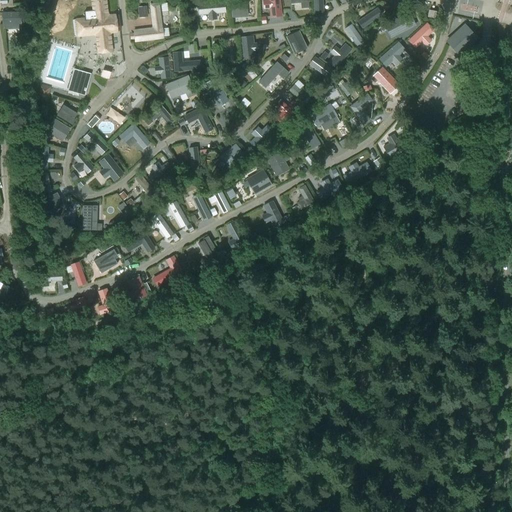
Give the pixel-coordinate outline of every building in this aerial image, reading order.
[(108,12),(106,0),(89,0),(92,16),(91,17),(75,19),(74,20),(77,36),(77,37),(94,36),(96,54),(113,52),(111,34),(118,33),(115,12),(108,12)] [(282,16),(280,0),(264,0),(263,0),(264,8),(270,8),(270,17),(282,16)] [(325,11),(324,0),(313,0),(314,12),(325,11)] [(163,38),(159,2),(148,3),(151,26),(147,27),(146,25),(133,27),(134,43),(163,38)] [(225,14),(224,2),(197,5),(198,17),(207,16),(208,22),(217,21),(216,15),(225,14)] [(146,5),(137,7),(140,18),(149,16),(146,5)] [(232,5),(232,17),(249,16),(249,5),(232,5)] [(9,27),(10,36),(21,36),(21,24),(24,23),(23,10),(3,11),(4,27),(9,27)] [(437,12),(428,10),(427,17),(435,18),(437,12)] [(374,11),(358,22),(363,29),(379,18),(374,11)] [(405,18),(379,32),(386,45),(412,30),(405,18)] [(434,29),(427,21),(407,40),(415,48),(421,41),(425,46),(431,39),(427,35),(434,29)] [(357,45),(364,41),(352,23),(345,27),(357,45)] [(447,41),(453,48),(459,55),(467,47),(477,38),(476,38),(475,38),(464,26),(460,30),(447,41)] [(295,53),(308,47),(301,29),(287,35),(295,53)] [(252,35),(238,37),(241,59),(255,58),(254,51),(260,50),(259,42),(253,42),(252,35)] [(344,41),(329,62),(337,68),(352,47),(344,41)] [(388,49),(393,65),(409,59),(403,43),(388,49)] [(182,50),(172,51),(175,72),(201,68),(200,59),(183,62),(182,50)] [(160,56),(161,76),(170,76),(169,55),(160,56)] [(317,55),(310,62),(321,74),(329,68),(317,55)] [(289,72),(276,61),(258,82),(265,88),(277,74),(283,79),(289,72)] [(85,96),(91,72),(75,67),(68,92),(85,96)] [(166,82),(170,98),(181,95),(183,100),(195,96),(189,75),(166,82)] [(227,95),(217,76),(202,83),(212,103),(227,95)] [(301,100),(309,90),(297,80),(289,90),(301,100)] [(40,84),(35,99),(46,102),(49,93),(51,87),(40,84)] [(368,92),(350,106),(364,125),(372,119),(363,107),(373,100),(368,92)] [(63,104),(57,116),(73,123),(79,111),(63,104)] [(163,114),(171,124),(175,120),(163,105),(144,120),(149,126),(163,114)] [(335,108),(317,117),(323,130),(341,121),(335,108)] [(182,117),(186,125),(203,118),(200,110),(182,117)] [(92,126),(100,118),(96,114),(88,122),(92,126)] [(53,118),(47,132),(65,140),(72,126),(53,118)] [(311,123),(301,127),(310,148),(320,144),(311,123)] [(249,142),(256,149),(274,131),(266,124),(261,129),(257,125),(250,132),(254,136),(249,142)] [(142,151),(150,145),(133,125),(118,138),(124,145),(124,144),(129,149),(136,143),(142,151)] [(101,155),(108,147),(90,130),(83,137),(88,142),(84,146),(90,153),(95,149),(101,155)] [(382,146),(390,158),(410,146),(402,134),(396,137),(393,133),(386,137),(389,142),(382,146)] [(237,143),(220,153),(227,165),(244,155),(237,143)] [(48,146),(39,146),(38,169),(47,170),(48,162),(52,162),(53,154),(48,153),(48,146)] [(197,147),(188,148),(191,169),(200,168),(197,147)] [(88,174),(94,168),(80,152),(73,157),(77,162),(73,165),(79,172),(83,168),(88,174)] [(115,179),(124,172),(110,153),(99,161),(104,168),(100,170),(106,178),(111,175),(115,179)] [(290,169),(285,157),(271,164),(277,175),(290,169)] [(154,175),(170,172),(167,159),(152,163),(154,175)] [(342,175),(348,184),(371,170),(366,160),(358,165),(355,161),(347,166),(350,170),(342,175)] [(262,163),(245,172),(256,194),(274,184),(262,163)] [(42,192),(52,190),(48,171),(39,174),(42,192)] [(320,200),(337,190),(342,187),(337,178),(330,182),(327,177),(319,182),(322,187),(315,191),(320,200)] [(233,186),(227,189),(231,198),(237,195),(233,186)] [(215,194),(224,213),(232,209),(224,190),(215,194)] [(58,192),(44,198),(53,219),(67,213),(58,192)] [(190,198),(197,211),(202,223),(211,219),(206,208),(199,194),(190,198)] [(273,227),(283,221),(272,199),(262,205),(266,212),(261,215),(264,222),(270,220),(273,227)] [(126,201),(118,205),(124,216),(132,212),(126,201)] [(90,205),(81,205),(81,230),(90,230),(90,205)] [(172,235),(188,227),(182,216),(179,217),(176,211),(163,218),(172,235)] [(227,223),(232,238),(241,235),(236,220),(227,223)] [(156,248),(148,232),(125,244),(128,251),(143,244),(147,253),(156,248)] [(218,253),(208,236),(202,240),(211,257),(218,253)] [(94,279),(102,276),(95,255),(87,257),(94,279)] [(151,279),(156,287),(182,272),(172,256),(164,260),(169,268),(151,279)] [(81,260),(71,263),(78,286),(89,283),(81,260)] [(39,272),(40,291),(55,291),(55,281),(63,280),(63,271),(39,272)] [(146,295),(139,276),(127,281),(131,291),(126,293),(129,301),(134,299),(134,300),(146,295)] [(17,291),(2,284),(0,287),(0,303),(8,308),(17,291)] [(113,308),(107,287),(97,289),(101,303),(96,305),(99,313),(104,311),(104,312),(112,310),(113,309),(113,308)] [(85,296),(76,299),(77,303),(65,306),(67,314),(88,308),(85,296)]
